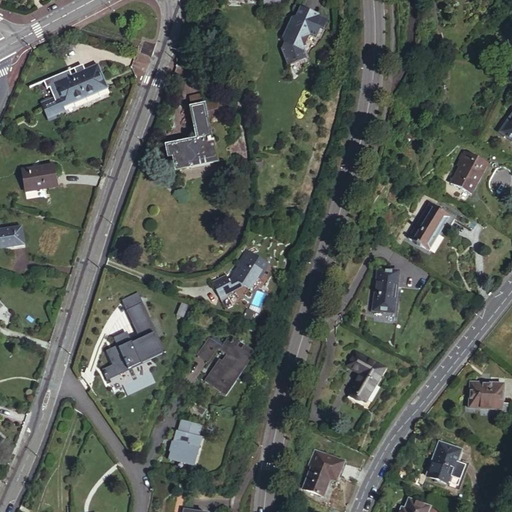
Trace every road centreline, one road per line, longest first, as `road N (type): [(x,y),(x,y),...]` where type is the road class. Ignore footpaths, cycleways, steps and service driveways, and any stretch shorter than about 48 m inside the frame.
road 1 (tertiary): [(372,0),(364,107),(277,424),(264,511)]
road 2 (unclassified): [(54,375),(162,48),(166,0)]
road 3 (residential): [(511,290),(400,427),(355,511)]
road 4 (residential): [(54,375),(116,438),(138,476),(140,511)]
road 5 (unclassified): [(0,506),(19,477),(54,375)]
